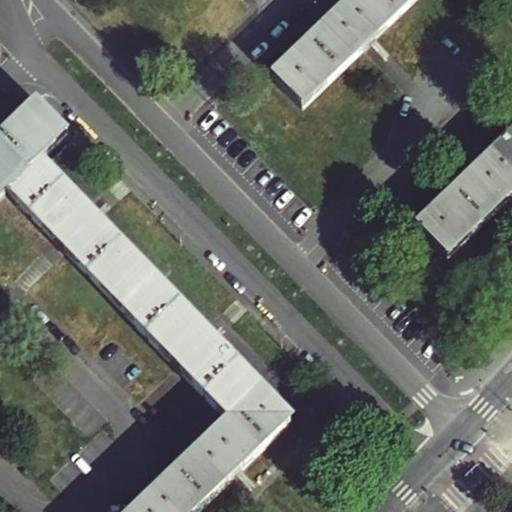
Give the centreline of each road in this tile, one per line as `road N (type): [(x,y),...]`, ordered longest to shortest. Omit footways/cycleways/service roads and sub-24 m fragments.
road 1 (residential): [(32,49),(428,464)]
road 2 (residential): [(298,266),(59,23)]
road 3 (residential): [(0,315),(7,308),(132,430),(129,450),(67,511)]
road 4 (residential): [(298,266),(482,71)]
road 5 (residential): [(460,430),(298,266)]
